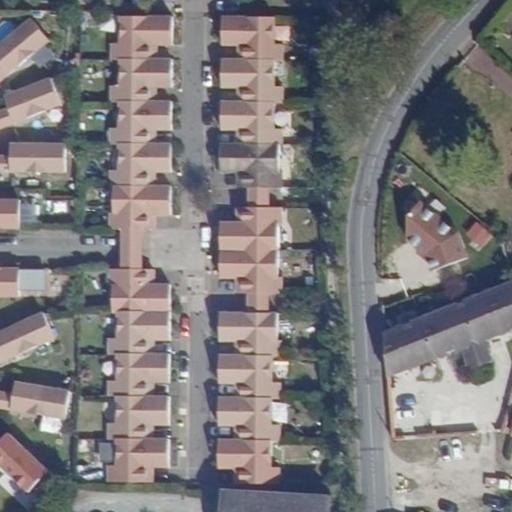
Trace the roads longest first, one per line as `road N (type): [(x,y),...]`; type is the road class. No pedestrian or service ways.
road 1 (residential): [(479,0),(405,84),(372,146),(354,238),(369,511)]
road 2 (residential): [(196,247),(203,0)]
road 3 (residential): [(194,486),(196,247)]
road 4 (residential): [(0,247),(196,247)]
